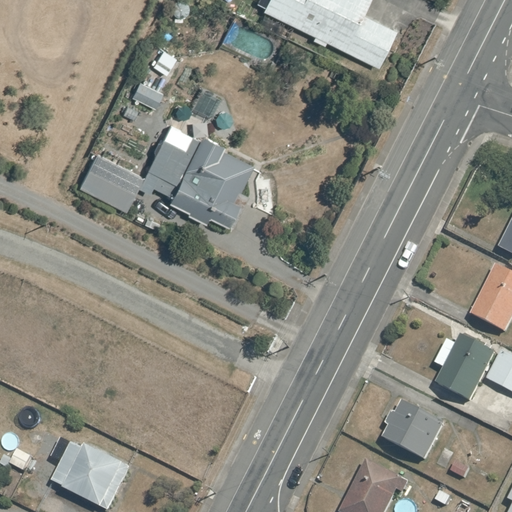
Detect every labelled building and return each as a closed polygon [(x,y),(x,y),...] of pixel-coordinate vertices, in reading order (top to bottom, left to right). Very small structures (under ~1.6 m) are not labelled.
[(257,0),(254,7),(314,36),(312,40),(326,46),(327,42),(379,68),(397,31),(363,15),(370,0),(257,0)] [(170,85),(163,82),(176,57),(159,49),(134,98),(151,106),(158,110),(170,85)] [(129,58),(114,50),(100,76),(115,83),(129,58)] [(223,99),(203,88),(191,109),(212,120),(223,99)] [(143,111),(127,102),(119,114),(136,124),(143,111)] [(169,203),(183,210),(179,219),(203,231),(206,225),(229,235),(232,228),(247,197),(242,195),(256,164),(222,148),(223,146),(198,134),(197,138),(166,123),(140,176),(98,155),(81,188),(126,211),(138,188),(150,194),(145,202),(160,209),(165,198),(170,201),(169,203)] [(511,226),(501,249),(511,254),(511,226)] [(511,323),(511,273),(497,266),(472,315),(507,334),(511,323)] [(511,354),(501,349),(496,347),(464,332),(458,345),(447,340),(436,364),(447,369),(439,387),(473,403),(484,379),(511,392),(511,354)] [(446,423),(403,402),(384,440),(427,461),(446,423)] [(53,483),(59,486),(110,511),(131,470),(74,441),(72,445),(63,441),(51,465),(59,470),(53,483)] [(34,457),(17,448),(7,465),(23,475),(34,457)] [(389,511),(405,478),(368,462),(345,511),(389,511)]
